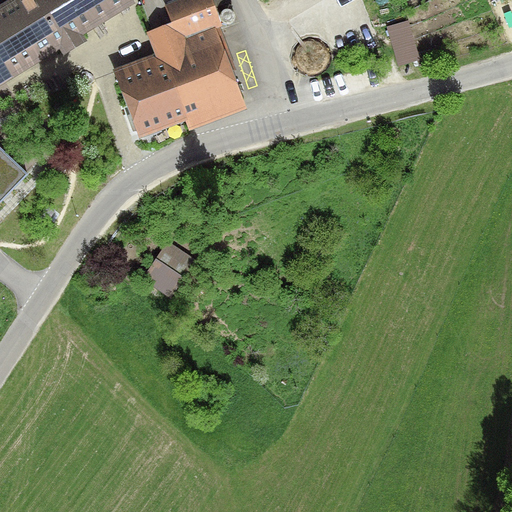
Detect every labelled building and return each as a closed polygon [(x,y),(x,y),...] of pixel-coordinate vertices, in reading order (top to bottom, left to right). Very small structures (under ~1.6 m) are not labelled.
[(0,71),(117,0),(16,0),(0,10),(0,71)] [(211,28),(218,25),(211,8),(227,2),(226,0),(190,0),(165,9),(171,26),(150,34),(157,55),(148,58),(152,69),(118,81),(138,132),(182,114),(236,94),(211,28)] [(0,150),(0,208),(29,179),(0,150)] [(46,206),(40,214),(47,219),(53,211),(46,206)] [(161,292),(168,296),(179,280),(154,262),(143,279),(161,292)]
